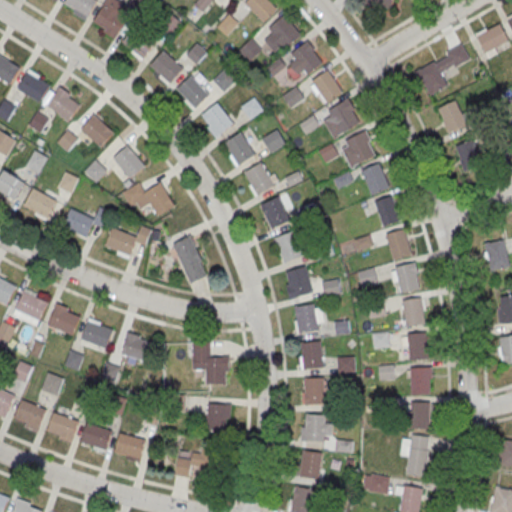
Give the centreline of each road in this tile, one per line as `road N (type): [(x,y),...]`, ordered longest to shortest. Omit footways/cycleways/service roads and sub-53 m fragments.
road 1 (residential): [(250,511),(267,391),(256,308),(232,233),(201,178),(148,117),(0,11)]
road 2 (residential): [(453,511),(468,392),(446,236),(399,119),(357,50),(313,0)]
road 3 (residential): [(256,308),(168,306),(64,271),(0,238)]
road 4 (residential): [(194,511),(0,453)]
road 5 (residential): [(473,0),(367,64)]
